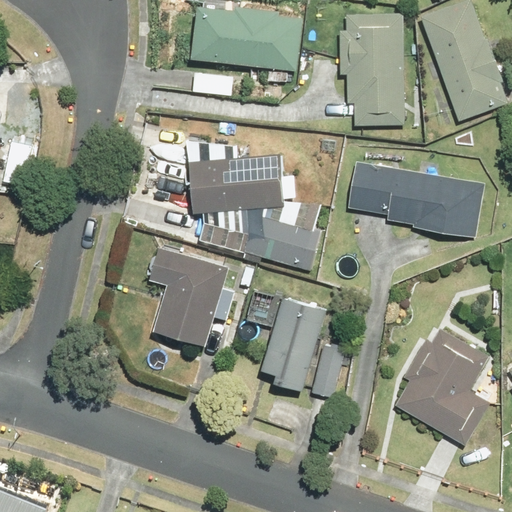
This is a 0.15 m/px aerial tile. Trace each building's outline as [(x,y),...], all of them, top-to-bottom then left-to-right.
[(477,0),(463,0),(421,16),(460,120),(494,107),(481,71),(500,64),(477,0)] [(189,57),(270,66),(268,80),(287,81),(289,67),(297,68),(303,15),(194,3),(189,57)] [(404,124),(404,10),(347,11),(347,29),(339,28),(339,74),(345,74),(345,100),(354,100),(354,125),(404,124)] [(234,74),(194,72),(193,91),(233,94),(234,74)] [(239,138),(186,139),(193,211),(203,210),(199,239),(312,269),(323,230),(316,228),(323,203),(295,199),(294,173),(284,173),(283,153),(239,155),(239,138)] [(357,160),(349,205),(387,211),(386,221),(477,236),(487,182),(357,160)] [(229,266),(158,243),(147,276),(167,283),(152,328),(204,345),(229,266)] [(271,381),(301,390),(325,309),(282,297),(261,369),(274,373),(271,381)] [(407,378),(393,404),(467,443),(489,401),(467,389),(485,354),(443,331),(438,340),(427,335),(405,377),(407,378)] [(348,351),(323,345),(306,409),(331,415),(348,351)] [(501,426),(485,418),(473,444),(489,452),(501,426)]
